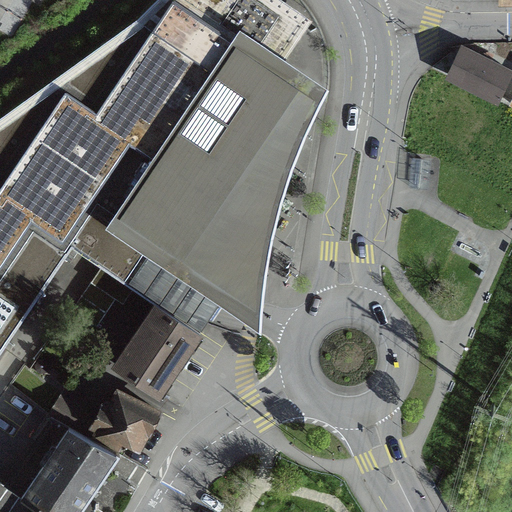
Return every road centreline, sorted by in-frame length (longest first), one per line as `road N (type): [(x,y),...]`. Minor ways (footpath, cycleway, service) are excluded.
road 1 (secondary): [(369,42),(345,227),(345,301)]
road 2 (residential): [(300,382),(189,461),(155,511)]
road 3 (secondary): [(364,410),(401,378),(403,341),(381,310),(345,301)]
road 4 (residential): [(511,28),(429,29),(369,42)]
